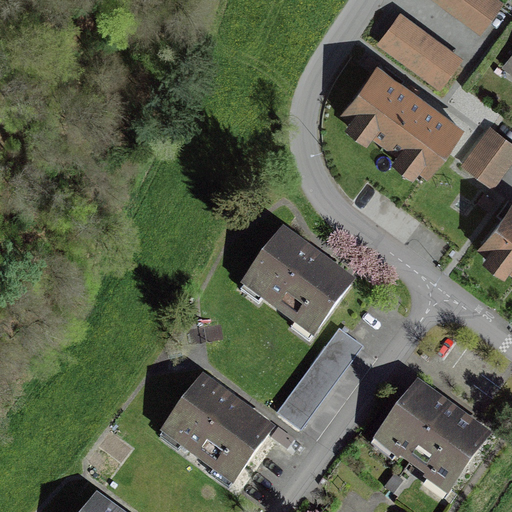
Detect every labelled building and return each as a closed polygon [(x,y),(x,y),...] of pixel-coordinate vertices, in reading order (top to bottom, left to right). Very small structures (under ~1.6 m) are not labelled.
[(493,0),(437,0),(480,31),(500,5),(493,0)] [(397,19),(378,45),(438,89),(457,62),(397,19)] [(377,70),(343,116),(424,176),(458,131),(377,70)] [(511,157),(511,149),(489,132),(465,163),(492,184),(511,157)] [(511,205),(479,250),(511,274),(511,205)] [(281,237),(244,289),(311,338),(349,286),(281,237)] [(309,373),(331,389),(362,348),(339,332),(309,373)] [(331,389),(309,373),(277,415),(299,432),(331,389)] [(200,386),(164,436),(233,485),(269,435),(200,386)] [(487,441),(417,390),(377,445),(446,496),(487,441)]
